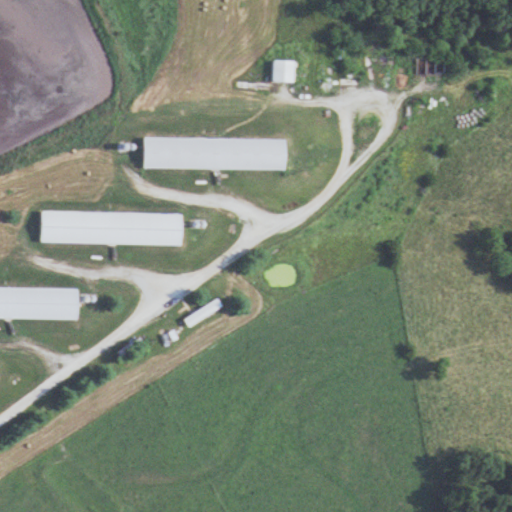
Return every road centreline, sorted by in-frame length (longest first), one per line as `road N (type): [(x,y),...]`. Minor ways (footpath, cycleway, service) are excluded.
road 1 (residential): [(0,432),(315,220),(360,174)]
road 2 (residential): [(354,152),(360,174),(395,140),(404,108),(389,96),(370,96),(356,107),(354,152)]
